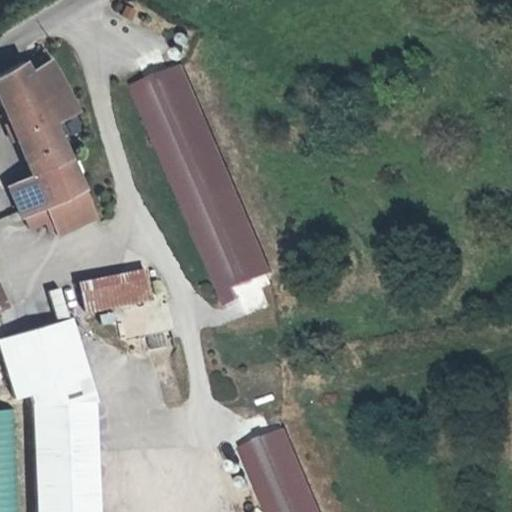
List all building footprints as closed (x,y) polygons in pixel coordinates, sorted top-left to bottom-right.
[(29,63),(51,52),(45,38),(23,52),(29,63)] [(168,45),(258,262),(265,259),(175,42),(168,45)] [(232,286),(232,285),(228,274),(258,262),(168,45),(125,64),(220,291),(232,286)] [(0,66),(0,104),(33,182),(74,162),(45,99),(29,63),(23,52),(0,66)] [(53,57),(51,52),(29,63),(45,99),(67,88),(53,57)] [(25,220),(47,209),(86,189),(74,162),(33,182),(11,193),(25,220)] [(96,209),(86,189),(47,209),(55,222),(58,228),(96,209)] [(55,222),(47,209),(25,220),(32,234),(55,222)] [(79,277),(83,311),(151,303),(147,269),(79,277)] [(0,405),(14,402),(16,411),(84,413),(60,331),(0,342),(0,405)] [(81,511),(84,413),(16,411),(12,511),(81,511)] [(228,435),(259,511),(309,511),(270,418),(228,435)]
